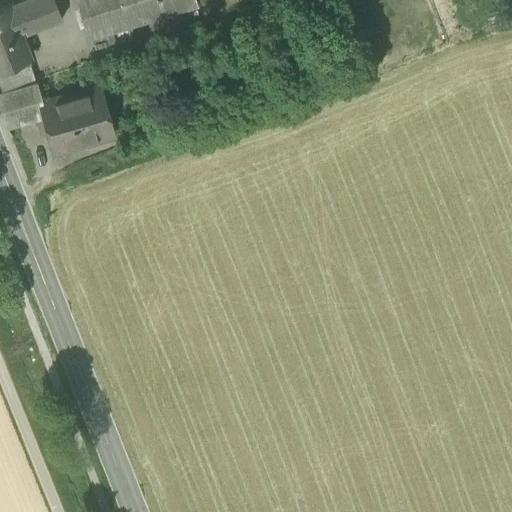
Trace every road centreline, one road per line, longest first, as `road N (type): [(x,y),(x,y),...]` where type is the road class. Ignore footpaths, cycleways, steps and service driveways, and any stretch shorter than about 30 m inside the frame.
road 1 (secondary): [(134,511),(0,172)]
road 2 (track): [(56,511),(0,371)]
